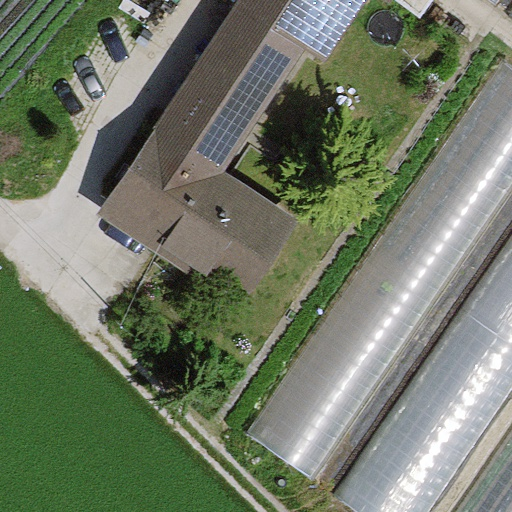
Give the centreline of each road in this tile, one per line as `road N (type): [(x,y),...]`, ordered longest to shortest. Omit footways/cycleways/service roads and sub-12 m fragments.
road 1 (track): [(103,330),(143,383),(276,511)]
road 2 (residential): [(0,230),(103,330)]
